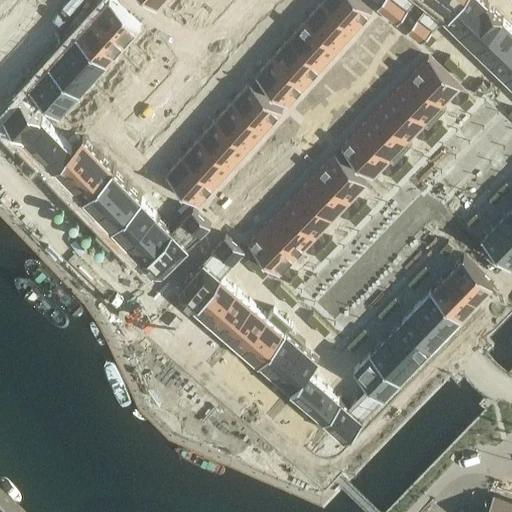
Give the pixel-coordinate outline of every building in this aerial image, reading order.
[(10,0),(24,12),(35,0),(10,0)] [(107,0),(96,13),(126,40),(140,25),(141,25),(113,0),(107,0)] [(185,0),(179,0),(175,6),(180,11),(188,2),(185,0)] [(301,0),(296,0),(291,6),(296,11),(304,2),(301,0)] [(359,0),(323,0),(322,1),(355,31),(372,11),(359,0)] [(382,0),(377,7),(397,23),(415,0),(382,0)] [(431,0),(407,31),(421,42),(423,40),(431,32),(444,18),(460,0),(431,0)] [(484,0),(460,0),(444,18),(459,32),(487,3),(484,0)] [(322,1),(306,20),(338,49),(355,31),(322,1)] [(487,3),(459,32),(475,47),(503,18),(487,3)] [(291,6),(283,15),(288,20),(296,11),(291,6)] [(96,13),(86,24),(116,51),(126,40),(96,13)] [(511,26),(503,18),(475,47),(490,62),(511,39),(511,26)] [(306,20),(289,38),(322,67),(338,49),(306,20)] [(86,24),(77,34),(107,62),(116,51),(86,24)] [(437,37),(431,32),(423,40),(428,46),(437,37)] [(77,34),(63,50),(93,77),(107,62),(77,34)] [(265,34),(258,43),(263,48),(271,39),(265,34)] [(289,38),(273,56),(305,86),(322,67),(289,38)] [(511,39),(490,62),(505,76),(511,69),(511,39)] [(144,40),(136,49),(141,54),(149,45),(144,40)] [(257,43),(250,52),(255,57),(263,48),(257,43)] [(136,49),(126,59),(132,64),(141,54),(136,49)] [(63,50),(49,65),(80,92),(93,77),(63,50)] [(273,56),(255,76),(288,105),(305,86),(273,56)] [(429,56),(411,75),(442,105),(460,87),(429,56)] [(453,70),(458,64),(450,56),(445,62),(453,70)] [(126,60),(117,70),(122,75),(131,65),(126,60)] [(458,64),(453,70),(462,78),(467,72),(458,64)] [(49,65),(40,75),(70,103),(80,92),(49,65)] [(116,70),(109,79),(114,84),(122,75),(116,70)] [(30,86),(29,86),(30,87),(43,99),(60,114),(61,113),(60,113),(70,103),(40,75),(30,86)] [(411,75),(394,92),(425,123),(442,105),(411,75)] [(225,79),(218,87),(223,92),(231,83),(225,79)] [(250,82),(233,101),(265,130),(282,111),(250,82)] [(480,95),(485,90),(488,87),(482,82),(474,90),(480,95)] [(488,87),(485,90),(493,99),(499,93),(490,85),(488,87)] [(4,114),(3,115),(23,135),(42,117),(34,109),(43,99),(30,87),(22,96),(21,96),(20,97),(5,114),(4,114)] [(218,87),(210,96),(215,101),(223,92),(218,87)] [(97,92),(89,100),(95,105),(103,97),(97,92)] [(394,92),(376,110),(408,141),(425,123),(394,92)] [(474,102),(468,96),(460,105),(466,110),(474,102)] [(89,101),(80,111),(85,116),(95,106),(89,101)] [(233,101),(216,119),(249,149),(265,130),(233,101)] [(376,110),(359,128),(391,159),(408,141),(376,110)] [(79,111),(70,122),(76,127),(85,116),(79,111)] [(193,116),(185,124),(190,129),(198,121),(193,116)] [(42,117),(23,135),(53,166),(72,148),(42,117)] [(216,119),(199,138),(232,167),(249,149),(216,119)] [(434,132),(440,137),(448,129),(443,123),(434,132)] [(185,124),(177,133),(182,138),(190,129),(185,124)] [(109,126),(104,131),(112,139),(117,134),(109,126)] [(359,128),(341,147),(373,177),(391,159),(359,128)] [(432,146),(440,137),(434,132),(426,140),(432,146)] [(75,134),(67,142),(72,147),(80,139),(75,134)] [(118,134),(113,139),(121,147),(126,142),(118,134)] [(72,148),(53,166),(69,182),(98,154),(82,137),(72,148)] [(199,138),(183,156),(215,185),(232,167),(199,138)] [(159,152),(152,161),(157,166),(165,157),(159,152)] [(336,152),(318,171),(349,201),(367,183),(336,152)] [(98,154),(69,182),(84,197),(113,169),(98,154)] [(183,156),(166,175),(198,205),(215,185),(183,156)] [(136,158),(131,164),(140,171),(145,166),(136,158)] [(408,159),(400,168),(405,173),(414,164),(408,159)] [(145,166),(140,172),(148,179),(153,174),(145,166)] [(405,173),(400,168),(391,176),(397,181),(405,173)] [(113,169),(84,197),(98,212),(127,184),(113,169)] [(318,171),(300,189),(332,219),(349,201),(318,171)] [(498,191),(503,196),(511,187),(506,182),(498,191)] [(127,184),(98,212),(112,227),(142,198),(127,184)] [(167,186),(162,192),(171,200),(176,194),(167,186)] [(300,189),(283,207),(315,237),(332,219),(300,189)] [(503,196),(498,191),(489,199),(495,204),(503,196)] [(176,194),(171,200),(180,208),(185,202),(176,194)] [(142,198),(112,227),(128,242),(157,214),(142,198)] [(367,202),(358,210),(364,216),(372,207),(367,202)] [(511,205),(497,220),(511,234),(511,205)] [(283,207),(266,225),(298,255),(315,237),(283,207)] [(172,229),(143,258),(156,271),(163,271),(210,225),(211,224),(193,208),(192,209),(193,209),(172,229)] [(356,224),(364,216),(358,210),(350,219),(356,224)] [(481,218),(476,213),(468,221),(473,227),(481,218)] [(157,214),(128,242),(143,258),(172,229),(157,214)] [(482,235),(481,236),(511,265),(511,264),(511,263),(511,264),(511,263),(511,234),(497,220),(483,235),(482,235)] [(266,225),(248,243),(280,274),(298,255),(266,225)] [(188,278),(180,287),(181,294),(195,306),(221,276),(245,249),(226,234),(225,235),(225,236),(190,276),(188,275),(187,277),(188,278)] [(324,246),(329,251),(338,243),(332,238),(324,246)] [(454,247),(448,241),(440,250),(446,255),(454,247)] [(316,254),(321,260),(329,251),(324,246),(316,254)] [(259,264),(251,255),(245,261),(254,269),(259,264)] [(463,256),(448,272),(477,300),(492,284),(493,284),(494,283),(490,280),(464,255),(463,255),(463,256)] [(259,264),(254,269),(263,277),(268,272),(259,264)] [(417,274),(422,279),(430,271),(425,266),(417,274)] [(448,272),(432,288),(461,316),(477,300),(448,272)] [(298,273),(289,281),(295,287),(303,278),(298,273)] [(414,288),(422,279),(417,274),(409,283),(414,288)] [(221,276),(195,306),(211,319),(237,289),(221,276)] [(284,298),(289,292),(280,284),(275,289),(284,298)] [(432,288),(417,304),(446,332),(461,316),(432,288)] [(237,289),(211,319),(226,333),(252,303),(237,289)] [(289,292),(284,298),(292,306),(297,300),(289,292)] [(395,297),(386,305),(392,311),(400,302),(395,297)] [(252,303),(226,333),(241,346),(268,316),(252,303)] [(417,304),(402,319),(430,347),(446,332),(417,304)] [(392,311),(386,305),(378,314),(384,319),(392,311)] [(308,319),(316,327),(322,322),(313,313),(308,319)] [(268,316),(241,346),(259,361),(285,331),(268,316)] [(402,319),(387,335),(415,363),(430,347),(402,319)] [(316,327),(325,335),(330,330),(322,322),(316,327)] [(370,334),(364,329),(356,337),(361,342),(370,334)] [(285,331),(259,361),(275,375),(302,345),(285,331)] [(387,335),(371,351),(399,379),(415,363),(387,335)] [(353,351),(361,342),(356,337),(348,346),(353,351)] [(302,345),(275,375),(292,390),(309,371),(319,359),(302,345)] [(355,367),(354,368),(370,384),(383,396),(383,395),(399,379),(371,351),(355,368),(355,367)] [(309,371),(292,390),(324,418),(341,398),(309,371)] [(341,398),(324,418),(345,436),(347,434),(361,420),(383,397),(383,396),(370,384),(349,406),(341,398)] [(511,511),(511,500),(493,494),(487,511),(511,511)]
